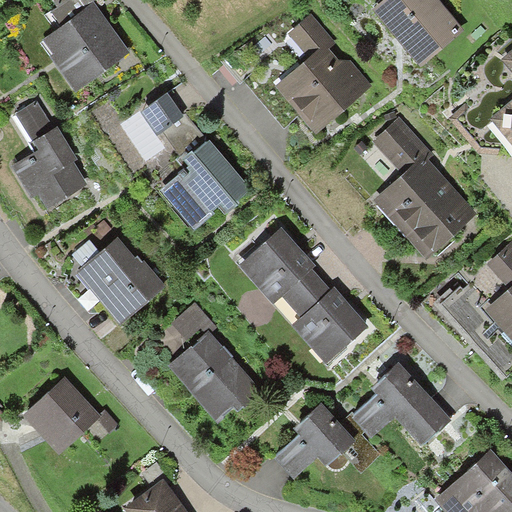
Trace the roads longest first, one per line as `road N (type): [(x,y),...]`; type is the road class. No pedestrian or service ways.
road 1 (residential): [(134,0),(398,307),(511,423)]
road 2 (residential): [(290,511),(236,495),(202,470),(0,237)]
